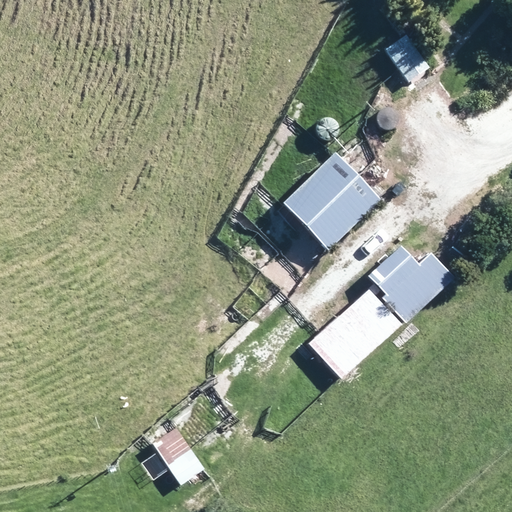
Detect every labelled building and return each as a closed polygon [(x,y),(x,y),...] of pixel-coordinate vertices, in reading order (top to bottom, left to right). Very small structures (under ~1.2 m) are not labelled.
[(410,33),(387,49),(412,86),(435,71),(410,33)] [(384,197),(339,150),(286,201),(331,248),(384,197)] [(369,284),(406,323),(452,279),(415,240),(369,284)] [(406,323),(369,284),(307,343),(344,382),(406,323)] [(176,417),(148,437),(183,487),(211,467),(176,417)]
